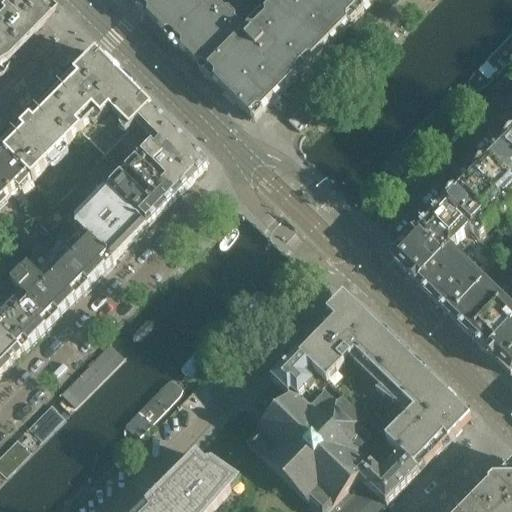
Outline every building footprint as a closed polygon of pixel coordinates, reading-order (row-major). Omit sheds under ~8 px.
[(0,0),(0,72),(4,66),(45,25),(53,16),(36,0),(0,0)] [(283,0),(259,24),(248,13),(250,11),(250,8),(243,1),(240,1),(238,0),(151,0),(138,13),(145,20),(149,20),(166,36),(166,41),(178,53),(182,53),(199,69),(199,74),(211,85),(216,85),(254,124),(376,0),(283,0)] [(440,39),(446,33),(476,2),(476,0),(452,0),(451,1),(442,11),(424,30),(419,35),(410,43),(407,47),(406,50),(406,53),(406,56),(408,58),(410,60),(414,61),(417,60),(423,56),(435,45),(440,39)] [(511,34),(471,77),(468,84),(470,90),(478,93),(483,90),(511,61),(511,34)] [(186,145),(177,137),(178,136),(176,135),(176,136),(167,127),(168,127),(167,125),(166,126),(158,117),(157,116),(156,116),(154,114),(154,113),(153,112),(98,57),(76,79),(75,78),(68,85),(69,85),(2,152),(29,178),(34,183),(64,153),(88,177),(90,175),(114,152),(133,170),(109,193),(148,232),(206,174),(207,172),(207,171),(207,170),(207,169),(207,168),(207,166),(206,164),(205,165),(197,156),(196,155),(187,146),(186,145)] [(405,142),(382,166),(396,180),(419,156),(467,107),(453,93),(405,142)] [(305,129),(309,124),(301,115),(296,120),(292,117),(282,127),(296,142),(307,131),(305,129)] [(511,138),(503,148),(511,156),(511,138)] [(511,156),(503,148),(488,163),(511,186),(511,156)] [(29,178),(2,152),(0,154),(0,184),(12,196),(29,178)] [(511,198),(511,186),(488,163),(473,178),(510,214),(511,212),(511,202),(510,200),(511,198)] [(88,177),(57,210),(115,267),(148,232),(109,194),(90,175),(88,177)] [(510,214),(473,178),(458,193),(488,222),(497,214),(502,219),(506,219),(510,214)] [(0,208),(12,196),(0,184),(0,208)] [(488,222),(458,193),(443,208),(470,234),(480,244),(486,239),(486,235),(481,230),(488,222)] [(470,234),(443,208),(430,221),(457,248),(470,234)] [(8,285),(0,292),(0,334),(24,358),(115,267),(57,210),(24,243),(42,260),(13,289),(8,285)] [(457,248),(430,221),(417,235),(444,261),(452,253),(457,248)] [(444,261),(417,235),(394,258),(394,259),(394,263),(394,264),(418,287),(444,261)] [(435,304),(470,270),(452,253),(444,261),(418,287),(417,287),(435,304)] [(452,321),(487,287),(470,270),(435,304),(452,321)] [(470,338),(505,303),(503,302),(511,294),(495,279),(487,287),(452,321),(470,338)] [(250,299),(188,366),(187,367),(186,368),(186,370),(185,371),(186,373),(186,374),(187,375),(187,376),(188,377),(190,378),(191,379),(192,379),(194,379),(195,379),(197,378),(262,310),(264,308),(265,307),(266,305),(266,303),(267,301),(267,299),(267,297),(266,295),(266,293),(263,293),(261,293),(259,294),(256,295),(254,296),(252,298),(250,299)] [(472,422),(349,303),(345,299),(328,316),(332,320),(341,311),(405,373),(464,431),(472,422)] [(488,355),(511,329),(511,310),(505,303),(470,338),(487,355),(488,355)] [(385,443),(392,449),(420,476),(464,431),(405,373),(341,311),(332,320),(297,356),(329,388),(331,390),(354,366),(409,419),(385,443)] [(511,329),(488,355),(511,378),(511,377),(511,329)] [(0,368),(7,375),(24,358),(0,334),(0,368)] [(63,398),(77,412),(127,362),(113,347),(63,398)] [(323,393),(329,388),(297,356),(271,382),(290,401),(282,410),(275,403),(264,414),(264,415),(271,422),(247,446),(253,452),(314,511),(384,511),(420,476),(392,449),(389,452),(384,447),(382,450),(360,430),(366,424),(344,402),(338,408),(323,393)] [(125,436),(125,438),(132,444),(133,444),(135,443),(137,443),(139,442),(140,441),(183,397),(184,394),(184,391),(184,388),(184,385),(184,382),(182,382),(179,381),(177,381),(175,381),(173,382),(171,382),(169,383),(167,384),(128,426),(127,428),(126,430),(126,432),(125,434),(125,436)] [(0,482),(1,482),(3,482),(61,422),(50,411),(0,460),(0,482)] [(215,511),(232,493),(239,487),(239,486),(239,485),(239,484),(234,481),(213,466),(207,468),(198,459),(144,511),(215,511)] [(511,511),(511,467),(498,482),(494,482),(490,486),(490,490),(468,511),(511,511)]
